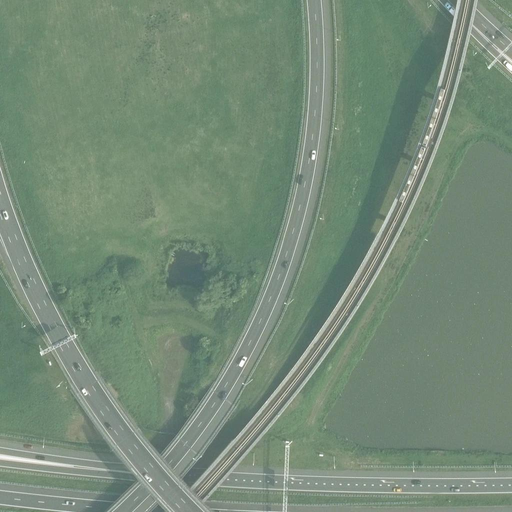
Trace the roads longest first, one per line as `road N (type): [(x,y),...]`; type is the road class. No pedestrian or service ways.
road 1 (motorway): [(122,511),(176,457),(261,319),(313,141),(315,0)]
road 2 (motorway): [(511,485),(127,474)]
road 3 (motorway): [(0,201),(39,312),(73,374),(188,511)]
road 4 (motorway): [(192,511),(0,495)]
road 5 (motorway): [(127,474),(0,448)]
road 6 (motorway): [(127,474),(0,461)]
